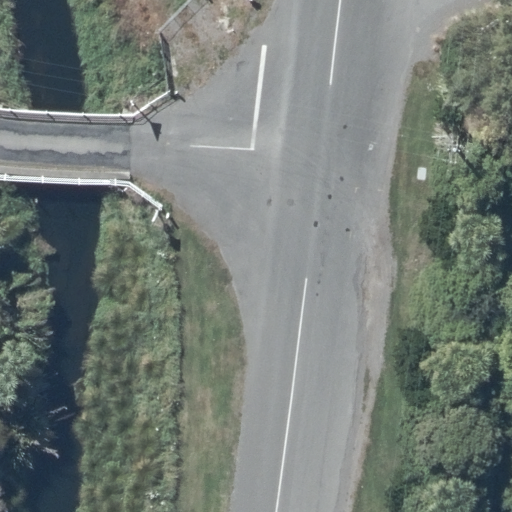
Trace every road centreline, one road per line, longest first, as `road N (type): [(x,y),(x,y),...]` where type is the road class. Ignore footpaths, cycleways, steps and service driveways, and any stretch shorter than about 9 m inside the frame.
road 1 (tertiary): [(323,153),(282,511)]
road 2 (unclassified): [(0,137),(323,153)]
road 3 (tertiary): [(336,0),(323,153)]
